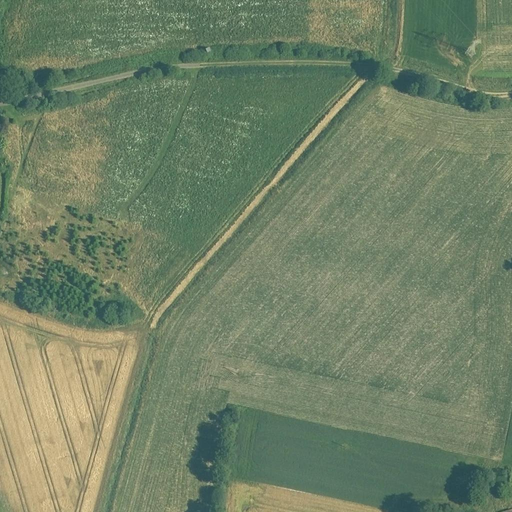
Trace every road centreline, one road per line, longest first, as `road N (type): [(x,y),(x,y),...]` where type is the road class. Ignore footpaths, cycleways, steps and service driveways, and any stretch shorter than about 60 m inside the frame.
road 1 (track): [(201,64),(361,61),(486,96),(511,94)]
road 2 (residential): [(0,100),(201,64)]
